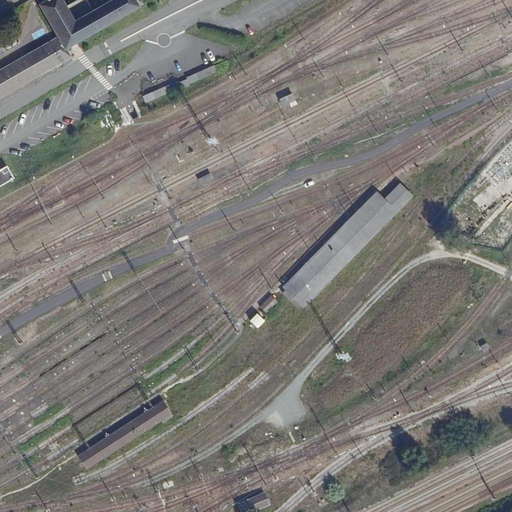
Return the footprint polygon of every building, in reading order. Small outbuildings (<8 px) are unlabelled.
[(138,10),(132,0),(113,0),(72,24),(57,0),(51,0),(37,8),(56,42),(20,63),(4,71),(0,73),(0,102),(71,62),(65,52),(138,10)] [(17,57),(1,66),(4,71),(20,63),(17,57)] [(218,57),(150,96),(153,102),(222,63),(218,57)] [(281,98),(284,107),(298,102),(294,93),(281,98)] [(0,191),(13,184),(7,173),(0,176),(0,191)] [(373,199),(328,244),(347,263),(408,201),(394,188),(378,204),(373,199)] [(347,263),(328,244),(280,294),(299,312),(347,263)] [(266,312),(278,301),(272,295),(260,306),(266,312)] [(259,312),(250,321),(258,328),(266,320),(259,312)] [(257,350),(248,341),(222,366),(195,384),(202,394),(229,376),(257,350)] [(489,349),(485,343),(479,347),(482,353),(489,349)] [(195,398),(191,392),(185,395),(189,401),(195,398)] [(168,417),(160,405),(80,457),(88,469),(168,417)] [(75,477),(70,470),(52,481),(57,489),(75,477)] [(251,511),(265,506),(261,497),(237,507),(238,511),(251,511)]
